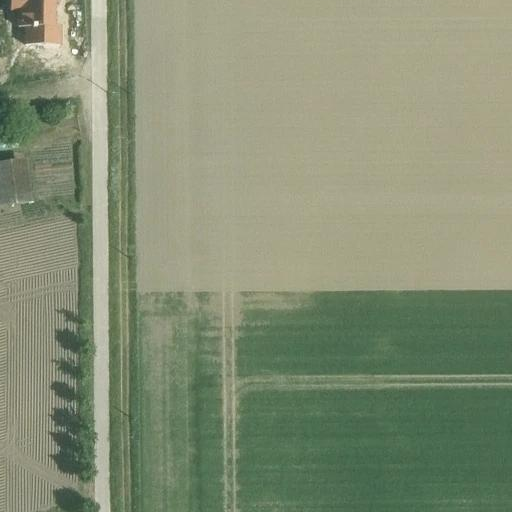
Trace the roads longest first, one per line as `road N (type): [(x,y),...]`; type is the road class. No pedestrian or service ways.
road 1 (track): [(230,511),(225,0)]
road 2 (track): [(120,0),(125,511)]
road 3 (unclassified): [(102,511),(99,0)]
